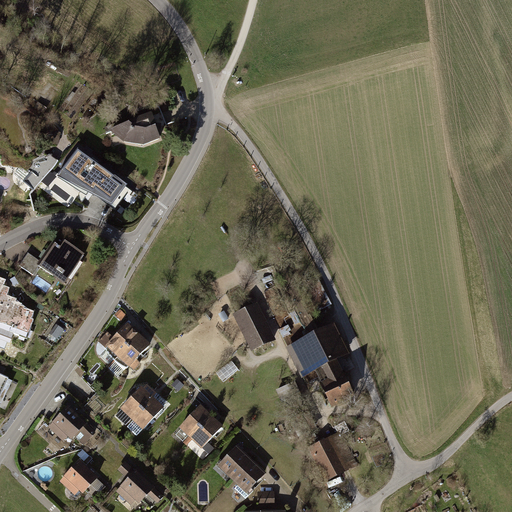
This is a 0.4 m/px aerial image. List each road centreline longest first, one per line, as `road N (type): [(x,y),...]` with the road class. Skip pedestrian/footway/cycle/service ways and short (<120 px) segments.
road 1 (residential): [(407,479),(303,229),(243,137),(207,101)]
road 2 (tertiary): [(131,248),(101,309),(0,451)]
road 3 (tertiary): [(207,101),(199,142),(131,248)]
road 4 (residential): [(131,248),(87,222),(52,221),(0,246)]
road 5 (residential): [(511,396),(407,479)]
